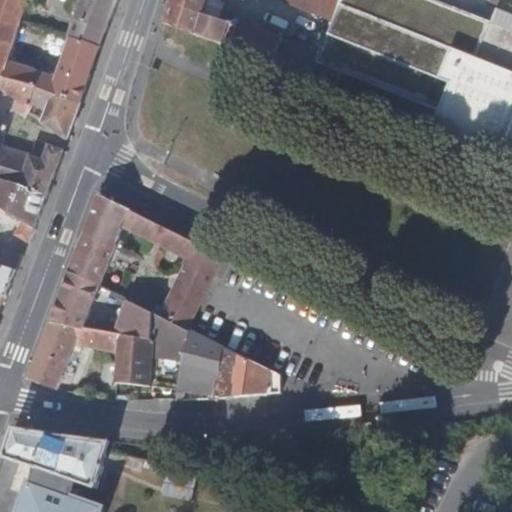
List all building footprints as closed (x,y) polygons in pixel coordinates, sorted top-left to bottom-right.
[(0,0),(0,76),(40,84),(38,91),(54,98),(56,93),(60,80),(9,64),(23,20),(29,0),(0,0)] [(102,48),(120,0),(83,0),(87,1),(76,27),(73,37),(102,48)] [(170,0),(164,24),(310,82),(317,64),(320,55),(239,23),(232,39),(226,37),(230,24),(213,18),(218,0),(170,0)] [(275,0),(298,9),(301,0),(275,0)] [(340,0),(301,0),(298,9),(333,21),(340,0)] [(511,153),(511,61),(498,55),(495,62),(479,55),(482,49),(366,0),(340,0),(333,21),(321,55),(320,55),(317,64),(441,113),(469,124),(465,135),(511,153)] [(366,0),(482,49),(491,24),(430,0),(366,0)] [(511,15),(497,10),(491,24),(482,49),(498,55),(500,48),(511,52),(511,15)] [(83,103),(102,48),(73,37),(60,80),(56,93),(83,103)] [(511,52),(500,48),(498,55),(511,61),(511,52)] [(35,100),(38,91),(40,84),(0,76),(0,140),(3,142),(5,136),(0,135),(1,130),(0,130),(0,91),(1,90),(31,108),(32,108),(35,100)] [(70,138),(83,103),(56,93),(54,98),(38,91),(35,100),(48,107),(46,123),(70,138)] [(511,153),(465,135),(469,124),(441,113),(435,131),(461,141),(511,160),(511,153)] [(48,194),(64,152),(35,141),(30,158),(21,183),(48,194)] [(21,183),(30,158),(0,147),(0,148),(0,180),(20,187),(21,183)] [(29,244),(48,194),(21,183),(20,187),(0,180),(0,194),(0,207),(24,223),(18,238),(29,244)] [(153,244),(160,227),(101,198),(70,275),(101,289),(121,230),(153,244)] [(161,248),(169,231),(160,227),(153,244),(161,248)] [(189,327),(223,256),(169,231),(161,248),(185,259),(190,262),(187,268),(163,315),(185,325),(189,327)] [(0,265),(17,271),(23,259),(0,248),(0,265)] [(0,284),(11,288),(17,271),(0,265),(0,284)] [(101,289),(70,275),(51,321),(87,329),(101,289)] [(0,292),(8,295),(11,288),(0,284),(0,292)] [(155,329),(159,313),(137,304),(124,337),(156,345),(159,332),(155,329)] [(178,351),(185,325),(163,315),(159,313),(155,329),(159,332),(156,345),(163,346),(178,351)] [(28,377),(58,389),(60,385),(68,366),(78,345),(87,329),(51,321),(28,377)] [(193,329),(189,327),(185,325),(178,351),(188,353),(193,329)] [(87,329),(78,345),(116,352),(116,383),(149,386),(156,345),(124,337),(87,329)] [(216,339),(193,329),(188,353),(212,359),(216,339)] [(177,400),(216,399),(224,343),(216,339),(212,359),(188,353),(179,391),(177,400)] [(216,399),(282,392),(281,369),(224,343),(216,399)] [(179,391),(188,353),(178,351),(163,346),(157,387),(179,391)] [(111,452),(113,442),(15,429),(4,460),(37,470),(22,511),(104,511),(105,509),(73,498),(79,480),(101,486),(111,452)]
